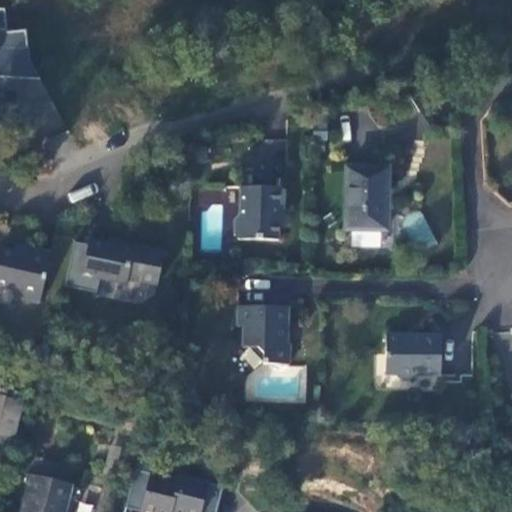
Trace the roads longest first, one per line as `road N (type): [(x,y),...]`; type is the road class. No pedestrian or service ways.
road 1 (residential): [(511,54),(371,73),(208,117),(2,198)]
road 2 (residential): [(511,76),(490,90),(472,125),(479,216)]
road 3 (residential): [(479,216),(482,319),(511,317)]
